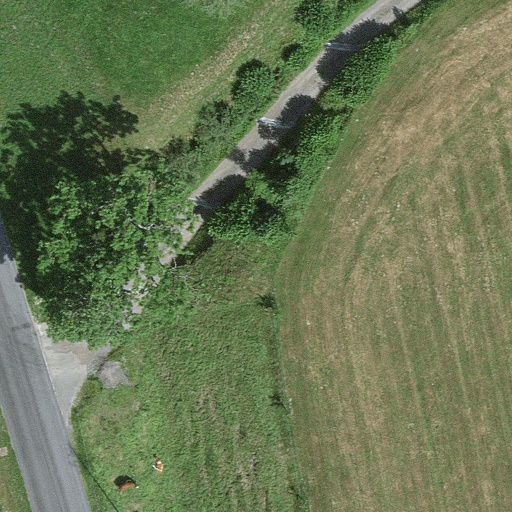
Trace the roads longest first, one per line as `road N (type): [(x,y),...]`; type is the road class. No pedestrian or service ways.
road 1 (track): [(403,0),(308,84),(202,203),(95,345),(22,380)]
road 2 (tertiary): [(0,306),(62,511)]
